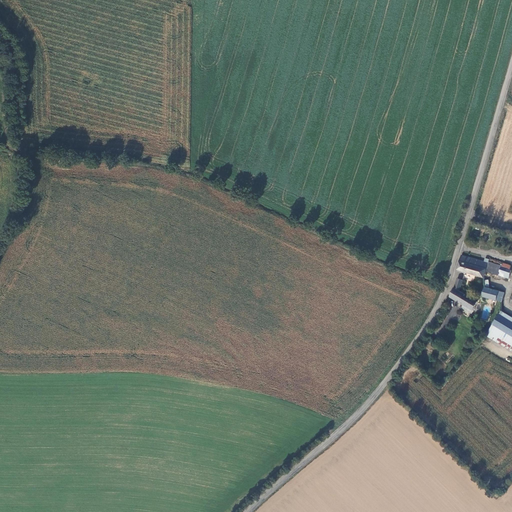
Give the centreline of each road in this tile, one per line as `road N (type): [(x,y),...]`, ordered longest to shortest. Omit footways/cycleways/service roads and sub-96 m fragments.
road 1 (unclassified): [(247,511),(362,406),(431,319),(511,60)]
road 2 (track): [(0,253),(13,232),(27,168),(12,111),(14,74),(0,40)]
